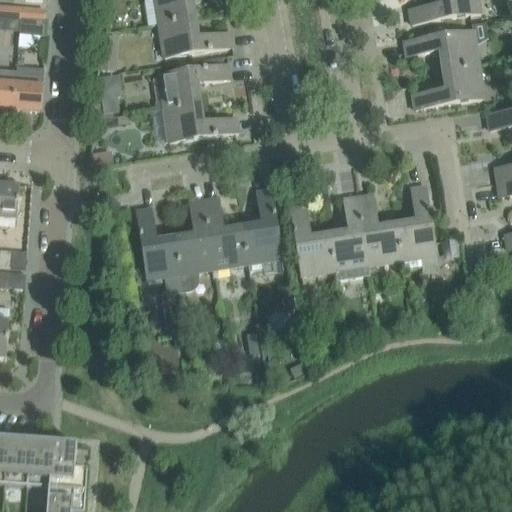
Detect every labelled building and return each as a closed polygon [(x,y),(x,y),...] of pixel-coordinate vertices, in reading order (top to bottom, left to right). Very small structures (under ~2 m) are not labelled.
[(154,0),(159,27),(194,22),(191,3),(210,0),(154,0)] [(411,28),(431,25),(480,17),(477,0),(441,0),(442,7),(409,13),(411,28)] [(20,22),(20,11),(10,10),(0,9),(0,20),(10,21),(20,22)] [(44,23),(45,13),(28,11),(20,11),(20,22),(21,22),(20,30),(43,32),(43,24),(44,24),(44,23)] [(194,22),(159,27),(164,61),(233,51),(230,36),(197,41),(194,22)] [(478,68),(475,48),(486,42),(484,26),(470,28),(471,34),(404,45),(406,60),(440,55),(443,74),(478,68)] [(115,73),(117,40),(102,39),(100,72),(115,73)] [(164,113),(199,107),(196,88),(230,83),(227,68),(159,78),(164,113)] [(478,68),(443,74),(446,93),(412,98),(415,113),(483,103),(478,68)] [(0,111),(14,113),(17,76),(0,74),(0,111)] [(43,78),(23,76),(17,76),(14,113),(41,115),(43,78)] [(118,116),(115,100),(108,93),(98,95),(102,118),(118,116)] [(199,107),(164,113),(169,147),(238,136),(236,121),(202,126),(199,107)] [(511,114),(487,118),(490,134),(511,130),(511,114)] [(511,168),(495,172),(498,186),(511,184),(511,168)] [(0,221),(16,223),(19,186),(2,184),(2,188),(0,187),(0,221)] [(511,184),(498,186),(500,201),(511,198),(511,184)] [(438,275),(436,259),(425,190),(410,193),(415,226),(397,229),(402,264),(403,264),(404,272),(422,269),(423,277),(438,275)] [(282,263),(274,213),(271,194),(256,196),(261,229),(242,232),(248,268),(282,263)] [(402,264),(397,229),(378,232),(372,199),(358,201),(369,279),(371,279),(370,269),(402,264)] [(336,284),(369,279),(358,201),(343,203),(348,236),(329,239),(335,275),(336,284)] [(248,268),(242,232),(223,235),(218,202),(204,204),(216,281),(218,281),(216,273),(248,268)] [(213,282),(216,281),(204,204),(189,206),(194,240),(175,243),(182,295),(191,294),(194,293),(196,291),(197,289),(198,286),(198,281),(197,275),(212,273),(213,282)] [(335,275),(329,239),(310,242),(305,209),(290,211),(300,281),(335,275)] [(182,295),(175,243),(156,246),(151,212),(136,215),(146,283),(164,281),(167,298),(182,295)] [(0,269),(13,271),(14,255),(0,253),(0,269)] [(0,291),(11,293),(12,277),(0,275),(0,291)] [(0,361),(5,361),(8,324),(9,312),(0,311),(0,361)] [(75,472),(76,448),(52,446),(31,444),(29,444),(0,442),(0,511),(83,511),(87,473),(75,472)]
